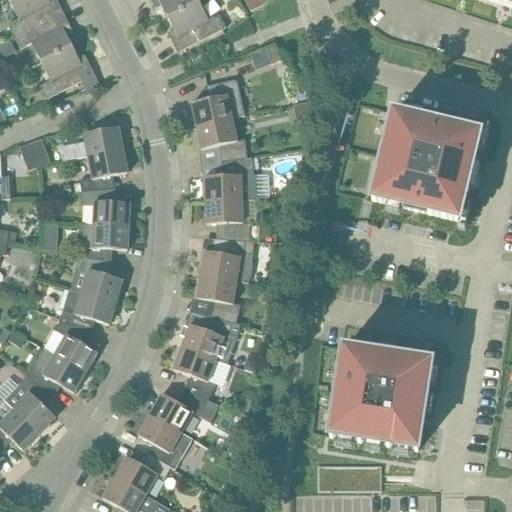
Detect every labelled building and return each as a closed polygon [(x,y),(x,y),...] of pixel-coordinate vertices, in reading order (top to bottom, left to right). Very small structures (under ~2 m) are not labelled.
[(12,0),(9,2),(18,20),(8,26),(14,38),(62,14),(55,0),(12,0)] [(161,7),(167,19),(199,3),(196,0),(149,0),(155,11),(161,7)] [(260,0),(243,0),(248,8),(262,1),(260,0)] [(511,0),(483,0),(511,9),(511,0)] [(208,22),(199,3),(167,19),(173,31),(167,35),(177,54),(225,30),(219,17),(208,22)] [(72,33),(62,14),(14,38),(20,51),(31,45),(40,64),(72,48),(66,36),(72,33)] [(274,46),(266,49),(272,66),(283,62),(274,46)] [(72,48),(40,64),(50,82),(39,88),(46,101),(94,76),(84,57),(78,60),(72,48)] [(191,105),(196,129),(232,121),(245,118),(237,84),(233,81),(206,88),(209,101),(191,105)] [(393,115),(372,202),(372,203),(386,206),(401,210),(459,224),(463,208),(464,201),(465,198),(466,192),(477,195),(478,193),(478,192),(478,191),(478,190),(477,190),(477,189),(476,189),(476,188),(475,188),(468,186),(471,174),(478,175),(479,175),(480,175),(481,175),(482,174),(482,173),(483,173),(483,172),(483,171),(472,168),(474,162),(474,159),(476,152),(480,136),(422,123),(408,119),(393,115)] [(236,143),(232,121),(196,129),(201,152),(219,148),(221,164),(247,160),(244,141),(236,143)] [(85,144),(60,149),(63,164),(88,159),(122,152),(125,152),(121,136),(119,137),(118,129),(84,136),(85,144)] [(30,145),(39,169),(50,164),(41,141),(30,145)] [(28,173),(39,169),(30,145),(19,149),(28,173)] [(92,180),(79,182),(81,194),(107,192),(105,180),(127,175),(125,168),(128,168),(125,152),(122,152),(88,159),(92,180)] [(204,179),(205,203),(241,202),(255,201),(254,176),(252,176),(251,172),(253,172),(251,160),(247,160),(221,164),(221,178),(204,179)] [(81,194),(81,205),(94,206),(93,227),(128,229),(130,229),(131,213),(129,213),(129,205),(107,204),(107,192),(81,194)] [(242,224),(241,202),(205,203),(206,227),(217,227),(216,242),(223,242),(245,243),(249,244),(250,224),(242,224)] [(282,210),(279,224),(291,227),(294,212),(282,210)] [(80,227),(78,259),(87,261),(103,263),(105,251),(127,252),(127,245),(129,245),(130,229),(128,229),(93,227),(80,227)] [(0,244),(7,246),(9,234),(0,232),(0,244)] [(16,235),(9,234),(7,246),(14,247),(16,235)] [(249,244),(245,243),(223,242),(222,257),(204,254),(200,277),(236,283),(248,285),(253,256),(254,244),(249,244)] [(78,259),(75,270),(84,273),(88,274),(82,295),(117,305),(122,290),(120,289),(122,282),(109,278),(101,276),(103,263),(87,261),(78,259)] [(214,304),(210,319),(236,325),(240,307),(232,306),(236,283),(200,277),(196,301),(214,304)] [(69,291),(60,322),(83,332),(88,320),(109,327),(111,320),(113,320),(117,305),(82,295),(69,291)] [(190,327),(181,350),(215,362),(228,367),(237,339),(240,327),(236,326),(236,325),(210,319),(205,333),(190,327)] [(60,322),(54,332),(65,339),(55,357),(85,375),(87,376),(95,362),(93,361),(97,355),(78,344),(83,332),(60,322)] [(0,336),(0,342),(3,345),(11,333),(5,329),(0,336)] [(12,334),(7,342),(21,350),(26,342),(12,334)] [(184,392),(208,403),(215,386),(208,383),(215,362),(181,350),(173,372),(190,378),(184,392)] [(43,351),(26,379),(47,394),(54,384),(73,395),(77,389),(79,390),(87,376),(55,357),(43,351)] [(426,397),(428,389),(431,365),(343,351),(329,439),(418,453),(423,421),(434,423),(434,420),(434,418),(433,417),(432,417),(431,417),(423,415),(425,403),(434,404),(435,404),(436,403),(437,402),(437,401),(438,398),(426,397)] [(14,412),(40,438),(51,426),(50,425),(55,419),(39,404),(47,394),(26,379),(4,402),(14,412)] [(161,396),(149,417),(181,435),(192,415),(200,419),(210,425),(219,408),(208,403),(184,392),(177,405),(161,396)] [(241,395),(235,415),(250,419),(256,399),(241,395)] [(0,445),(8,439),(23,453),(28,448),(29,449),(40,438),(14,412),(0,426),(0,445)] [(149,417),(138,438),(153,447),(148,457),(171,470),(174,472),(192,441),(181,435),(149,417)] [(239,430),(249,432),(251,422),(241,420),(239,430)] [(164,482),(171,470),(148,457),(142,468),(126,459),(114,480),(145,498),(157,478),(164,482)] [(380,494),(380,470),(318,470),(319,494),(380,494)] [(117,510),(116,511),(151,511),(156,504),(145,498),(114,480),(102,501),(117,510)]
